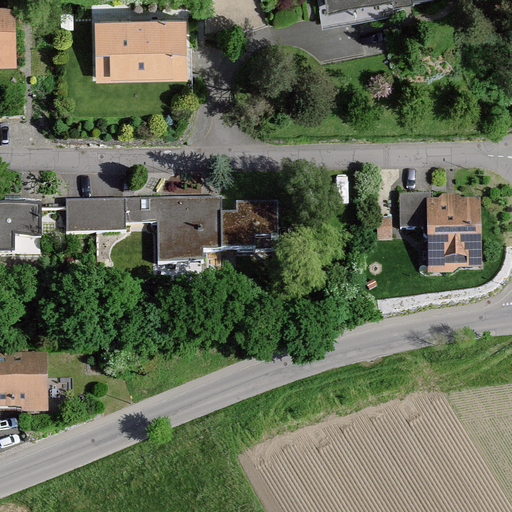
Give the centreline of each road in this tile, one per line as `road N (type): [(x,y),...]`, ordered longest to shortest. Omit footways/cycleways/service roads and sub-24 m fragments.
road 1 (tertiary): [(511,319),(394,338),(260,376),(0,476)]
road 2 (residential): [(511,155),(0,158)]
